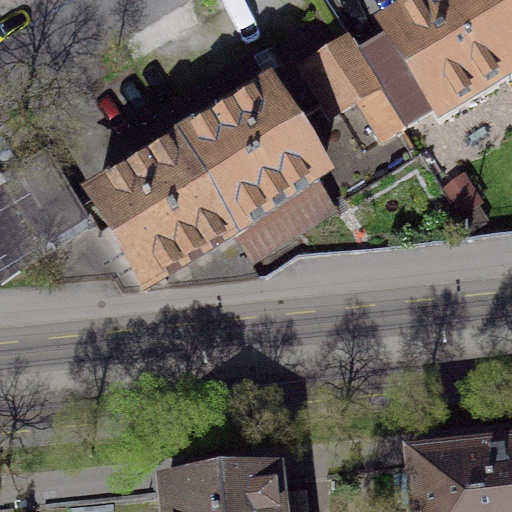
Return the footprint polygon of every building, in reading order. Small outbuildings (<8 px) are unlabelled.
[(511,0),(460,0),(415,27),(353,64),(401,148),(417,173),(511,116),(511,0)] [(376,162),(401,148),(353,64),(345,51),(316,67),(288,83),(324,147),(356,128),(376,162)] [(128,165),(75,196),(125,284),(316,174),(265,86),(221,112),(142,158),(128,165)] [(12,180),(0,187),(0,284),(84,234),(41,163),(12,180)] [(461,182),(441,196),(469,238),(489,224),(461,182)] [(511,511),(511,457),(477,461),(413,468),(414,480),(411,480),(414,508),(417,507),(417,511),(511,511)] [(277,511),(275,482),(163,493),(165,511),(277,511)]
